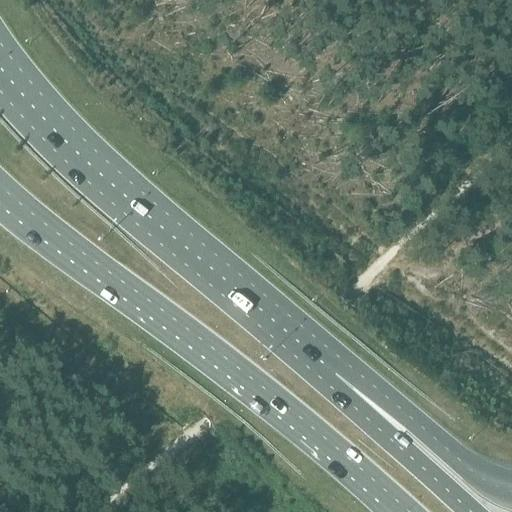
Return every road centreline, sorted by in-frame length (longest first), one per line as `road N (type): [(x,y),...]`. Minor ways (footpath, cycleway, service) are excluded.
road 1 (primary): [(0,194),(392,498)]
road 2 (primary): [(278,337),(84,162),(0,70)]
road 3 (motorway): [(511,497),(278,337)]
road 4 (primary): [(466,511),(278,337)]
